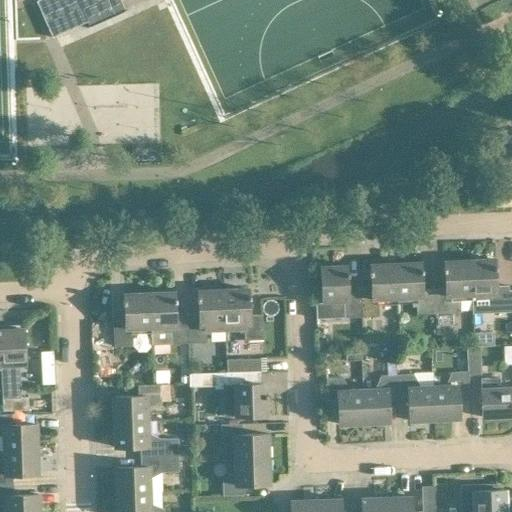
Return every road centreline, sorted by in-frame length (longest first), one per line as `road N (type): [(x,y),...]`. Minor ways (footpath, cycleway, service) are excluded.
road 1 (residential): [(511,452),(310,456),(297,246)]
road 2 (residential): [(69,288),(77,266),(103,257),(297,246)]
road 3 (residential): [(76,511),(69,288)]
road 4 (residential): [(297,246),(314,230),(511,223)]
